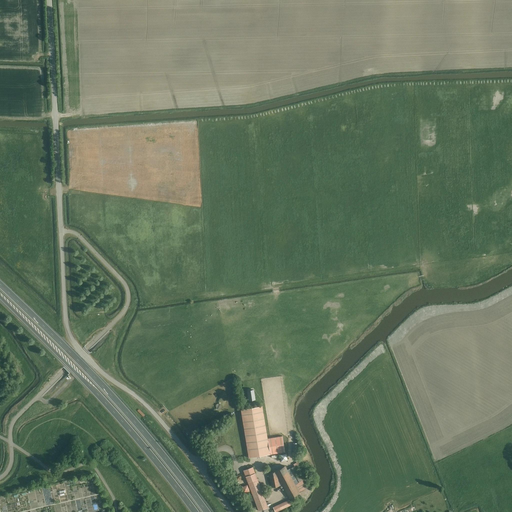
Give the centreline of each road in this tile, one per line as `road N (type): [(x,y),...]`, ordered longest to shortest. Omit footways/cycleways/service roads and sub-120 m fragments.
road 1 (unclassified): [(233,511),(174,435),(71,339),(50,0)]
road 2 (trunk): [(207,511),(113,398),(0,285)]
road 3 (trunk): [(0,296),(95,391),(195,511)]
